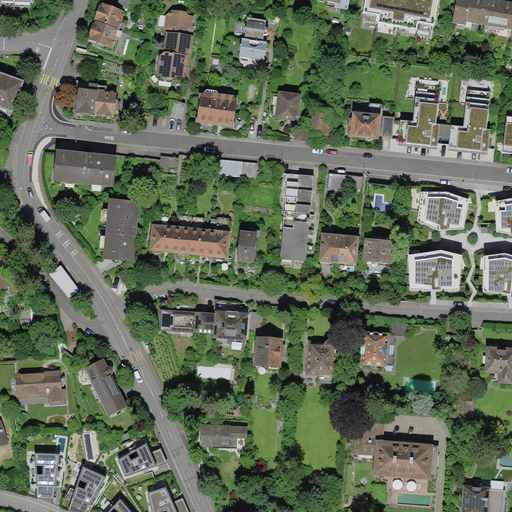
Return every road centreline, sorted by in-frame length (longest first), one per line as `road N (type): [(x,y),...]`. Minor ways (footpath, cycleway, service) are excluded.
road 1 (residential): [(33,130),(511,178)]
road 2 (residential): [(113,313),(192,289),(511,317)]
road 3 (tertiary): [(113,313),(27,191),(24,160),(33,130)]
road 4 (tertiary): [(204,511),(127,337)]
road 5 (residential): [(0,235),(86,326),(127,337)]
